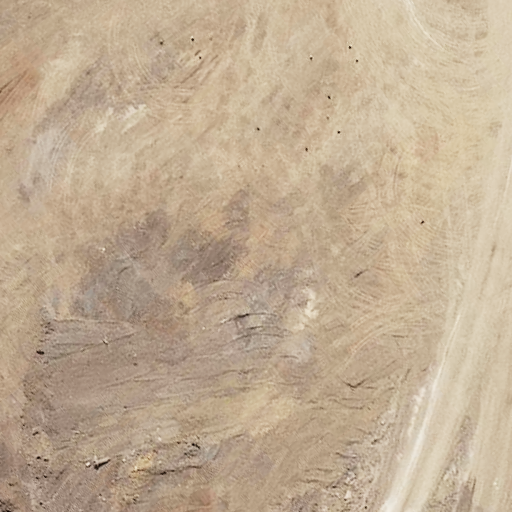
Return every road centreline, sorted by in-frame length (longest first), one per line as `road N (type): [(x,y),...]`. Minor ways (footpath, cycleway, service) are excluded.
road 1 (track): [(511,285),(490,479)]
road 2 (track): [(511,38),(482,57),(415,43),(396,0)]
